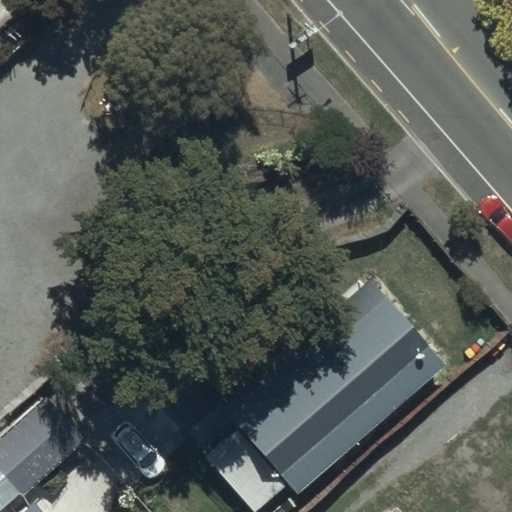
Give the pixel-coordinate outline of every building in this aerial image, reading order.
[(83,184),(13,240),(62,309),(135,258),(83,184)] [(38,290),(4,242),(0,244),(0,293),(13,311),(38,290)] [(360,265),(181,431),(245,504),(279,475),(289,486),(438,355),(360,265)] [(0,339),(0,370),(15,360),(0,339)] [(51,375),(0,421),(0,470),(16,487),(91,417),(51,375)] [(41,511),(22,490),(0,508),(0,511),(41,511)] [(400,511),(387,497),(370,511),(400,511)]
